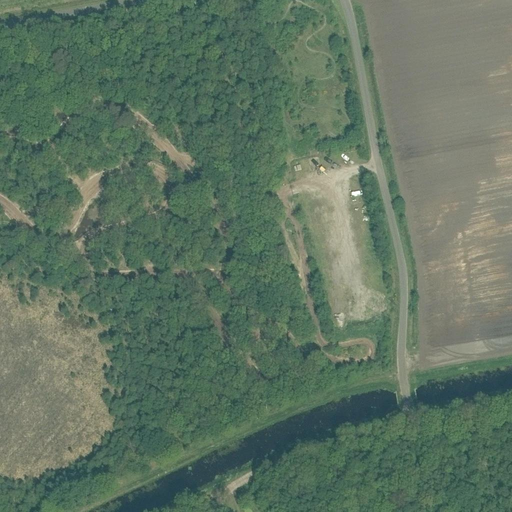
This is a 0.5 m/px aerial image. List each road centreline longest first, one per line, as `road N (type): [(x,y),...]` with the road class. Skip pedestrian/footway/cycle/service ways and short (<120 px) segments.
road 1 (unclassified): [(343,0),(403,281),(401,364),(410,420)]
road 2 (unclassified): [(410,420),(253,474),(212,511)]
road 3 (unclassified): [(0,26),(147,0)]
